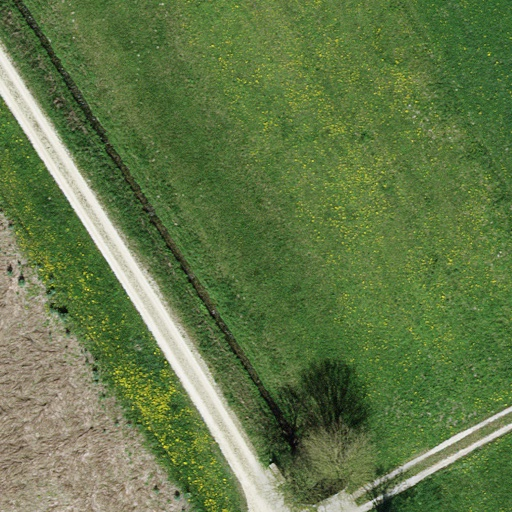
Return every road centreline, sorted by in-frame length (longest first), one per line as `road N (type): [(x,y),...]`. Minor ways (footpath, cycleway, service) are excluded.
road 1 (track): [(0,69),(167,332),(268,511)]
road 2 (track): [(511,420),(330,511)]
